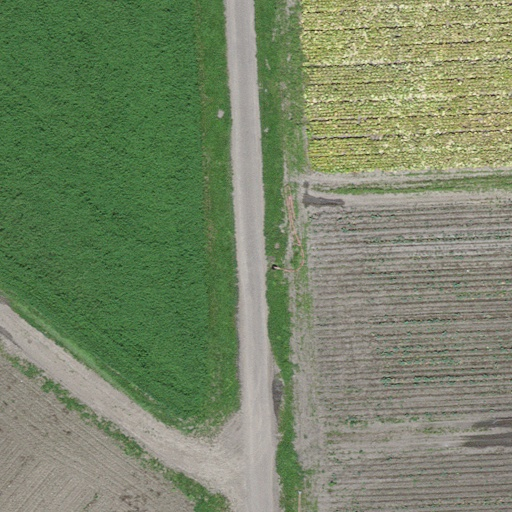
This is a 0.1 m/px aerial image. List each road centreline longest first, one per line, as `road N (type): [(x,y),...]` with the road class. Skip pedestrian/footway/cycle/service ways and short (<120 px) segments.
road 1 (track): [(250,0),(271,511)]
road 2 (track): [(270,500),(0,293)]
